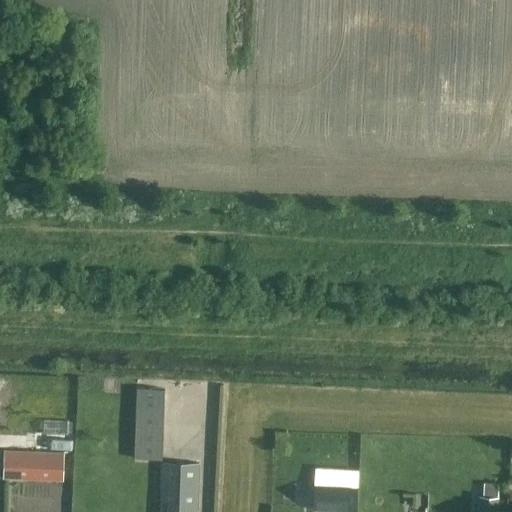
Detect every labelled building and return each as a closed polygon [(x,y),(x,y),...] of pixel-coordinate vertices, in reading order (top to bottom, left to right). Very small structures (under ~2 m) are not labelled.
[(161,459),(163,389),(134,388),(132,458),(161,459)] [(62,482),(64,453),(32,452),(32,454),(3,453),(2,479),(62,482)] [(140,490),(159,491),(158,511),(196,511),(198,464),(160,463),(160,464),(141,464),(140,490)] [(313,509),(333,509),(334,485),(314,484),(313,509)] [(496,511),(497,496),(478,495),(477,511),(496,511)]
